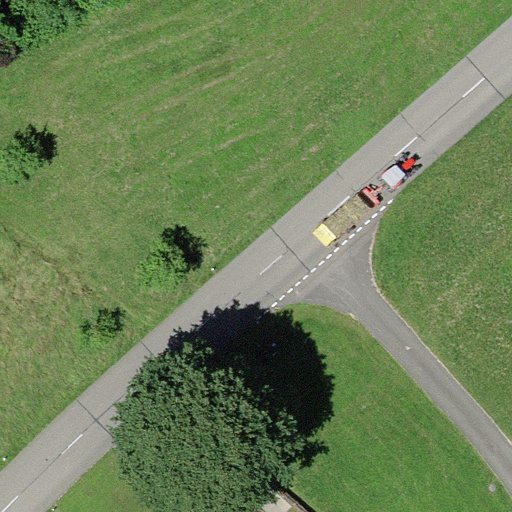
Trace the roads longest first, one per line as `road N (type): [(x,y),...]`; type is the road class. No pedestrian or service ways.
road 1 (tertiary): [(2,511),(298,239)]
road 2 (unclassified): [(298,239),(511,470)]
road 3 (tertiary): [(298,239),(511,52)]
